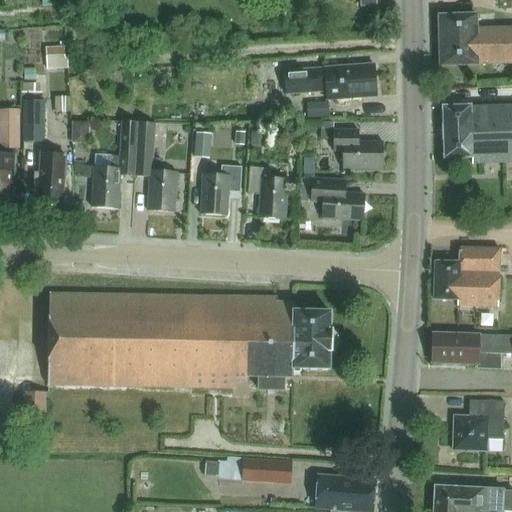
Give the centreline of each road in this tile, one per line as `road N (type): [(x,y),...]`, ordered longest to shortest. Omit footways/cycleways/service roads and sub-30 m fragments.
road 1 (tertiary): [(410,275),(0,249)]
road 2 (tertiary): [(410,275),(410,0)]
road 3 (tertiary): [(389,511),(410,275)]
